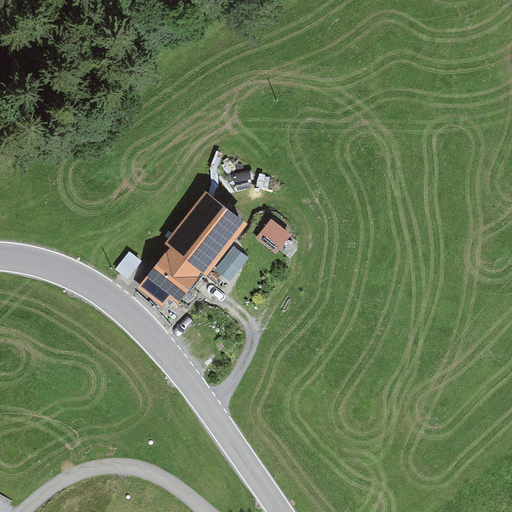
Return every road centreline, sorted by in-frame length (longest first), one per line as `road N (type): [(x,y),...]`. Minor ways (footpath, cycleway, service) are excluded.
road 1 (tertiary): [(276,511),(147,329),(66,274),(0,258)]
road 2 (track): [(211,420),(306,246),(296,218),(237,172)]
road 3 (track): [(28,511),(71,477),(126,466),(204,511)]
